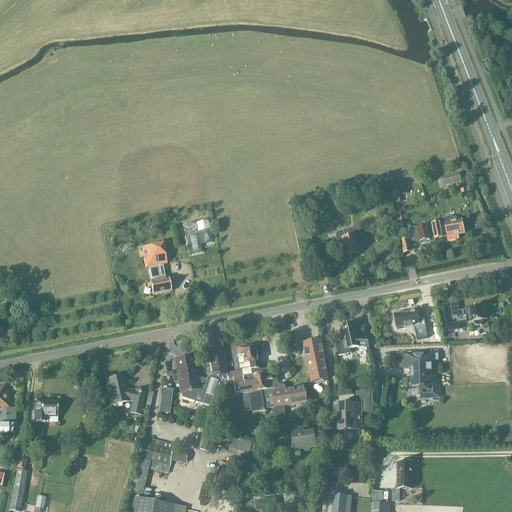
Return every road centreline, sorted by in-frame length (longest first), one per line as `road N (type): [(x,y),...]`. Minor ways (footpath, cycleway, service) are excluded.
road 1 (unclassified): [(511,264),(0,365)]
road 2 (secondary): [(511,189),(438,0)]
